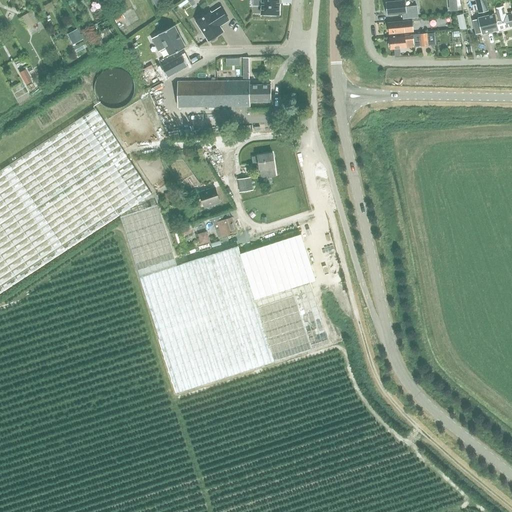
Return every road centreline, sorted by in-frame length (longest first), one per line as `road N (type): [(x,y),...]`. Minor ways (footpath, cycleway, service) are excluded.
road 1 (track): [(511,509),(426,441),(376,382),(346,279)]
road 2 (tertiary): [(390,346),(340,99)]
road 3 (residential): [(312,132),(390,346)]
road 4 (residential): [(511,63),(381,62),(369,43),(366,0)]
road 5 (tertiary): [(511,479),(434,418),(397,370),(390,346)]
road 6 (tertiary): [(511,96),(340,99)]
road 7 (residential): [(160,88),(218,53),(294,50)]
